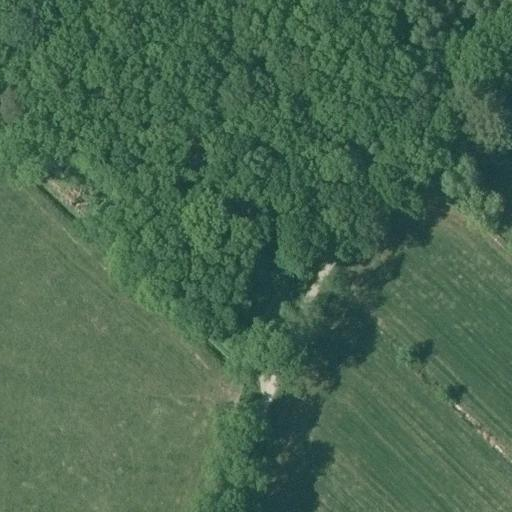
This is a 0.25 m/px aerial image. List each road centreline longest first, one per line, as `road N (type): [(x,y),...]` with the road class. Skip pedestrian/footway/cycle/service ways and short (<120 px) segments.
road 1 (track): [(266,394),(356,221),(444,97),(511,24)]
road 2 (track): [(224,511),(266,394)]
